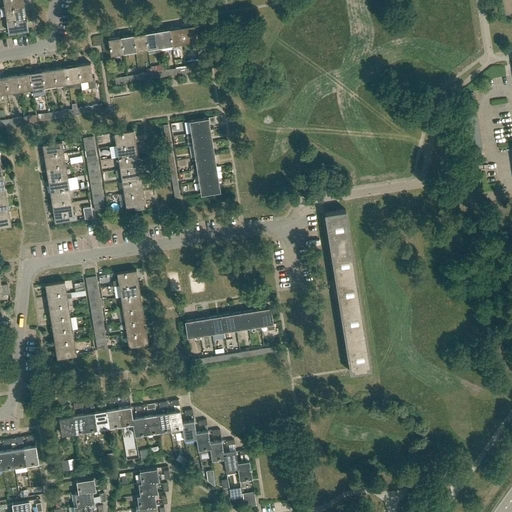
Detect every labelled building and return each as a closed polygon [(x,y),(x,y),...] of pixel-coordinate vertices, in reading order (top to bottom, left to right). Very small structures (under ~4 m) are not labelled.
[(7,19),(26,16),(24,4),(5,7),(7,19)] [(26,16),(7,19),(9,32),(28,29),(26,16)] [(181,26),(183,42),(196,40),(194,24),(181,26)] [(171,44),(183,42),(181,26),(169,28),(171,44)] [(159,46),(160,46),(171,44),(169,28),(157,30),(159,46)] [(160,50),(160,46),(159,46),(157,30),(145,32),(147,48),(154,47),(155,51),(160,50)] [(135,50),(147,48),(145,32),(133,34),(135,50)] [(123,52),(135,50),(133,34),(121,36),(123,52)] [(111,54),(123,52),(121,36),(108,38),(111,54)] [(78,64),(80,80),(87,79),(89,88),(96,86),(95,77),(93,77),(90,62),(78,64)] [(68,82),(80,80),(78,64),(66,66),(68,82)] [(68,82),(66,66),(54,68),(56,84),(63,83),(63,87),(68,86),(68,82)] [(44,86),(56,84),(54,68),(41,70),(44,86)] [(32,88),(44,86),(41,70),(29,72),(32,88)] [(20,90),(32,88),(29,72),(17,74),(20,90)] [(20,90),(17,74),(5,76),(8,92),(14,90),(16,98),(21,97),(20,90)] [(84,106),(85,113),(98,111),(97,104),(84,106)] [(191,133),(210,129),(208,117),(189,120),(191,133)] [(116,145),(136,142),(134,129),(114,132),(116,145)] [(193,145),(212,142),(210,129),(191,133),(193,145)] [(45,156),(64,153),(62,141),(43,144),(45,156)] [(118,157),(138,154),(136,142),(116,145),(118,157)] [(193,145),(195,157),(214,154),(212,142),(193,145)] [(47,168),(66,165),(64,153),(45,156),(47,168)] [(120,169),(139,166),(138,154),(118,157),(120,169)] [(192,170),(197,169),(216,166),(214,154),(195,157),(196,164),(191,165),(192,170)] [(49,180),(68,177),(66,165),(47,168),(49,180)] [(122,181),(141,178),(139,166),(120,169),(122,181)] [(197,169),(199,181),(218,178),(216,166),(197,169)] [(51,192),(70,189),(68,177),(49,180),(51,192)] [(124,193),(143,190),(141,178),(122,181),(124,193)] [(218,178),(199,181),(201,193),(220,190),(218,178)] [(53,204),(72,201),(70,189),(51,192),(53,204)] [(143,190),(124,193),(125,200),(120,201),(121,206),(126,205),(145,202),(143,190)] [(0,212),(9,211),(7,199),(0,200),(0,212)] [(72,201),(53,204),(55,217),(56,222),(77,219),(76,213),(74,214),(72,201)] [(91,206),(83,207),(85,218),(86,218),(92,217),(93,217),(91,206)] [(329,245),(351,241),(345,209),(324,213),(329,245)] [(9,211),(0,212),(0,225),(11,224),(9,211)] [(335,276),(356,273),(351,241),(329,245),(335,276)] [(113,280),(113,286),(119,285),(138,282),(136,269),(117,272),(118,280),(113,280)] [(340,308),(361,304),(356,273),(335,276),(340,308)] [(1,285),(0,278),(0,290),(2,290),(3,294),(9,293),(7,284),(1,285)] [(47,296),(67,293),(66,293),(65,280),(45,284),(47,296)] [(121,297),(140,294),(138,282),(119,285),(121,297)] [(67,293),(47,296),(49,308),(68,305),(67,298),(71,297),(70,292),(66,293),(67,293)] [(123,309),(142,306),(140,294),(121,297),(123,309)] [(345,339),(366,336),(361,304),(340,308),(345,339)] [(51,320),(70,317),(68,305),(49,308),(51,320)] [(125,321),(144,318),(142,306),(123,309),(125,321)] [(270,306),(258,308),(260,324),(267,323),(268,329),(274,329),(273,324),(273,322),(270,306)] [(261,329),(260,324),(258,308),(246,310),(248,326),(255,325),(256,330),(261,329)] [(236,328),(248,326),(246,310),(234,312),(236,328)] [(224,330),(236,328),(234,312),(221,314),(224,330)] [(209,316),(212,332),(224,330),(221,314),(209,316)] [(200,334),(211,332),(212,332),(209,316),(197,318),(200,334)] [(53,332),(72,329),(70,317),(51,320),(53,332)] [(127,333),(146,330),(144,318),(125,321),(127,333)] [(200,334),(197,318),(185,320),(187,336),(188,336),(195,335),(195,339),(200,338),(200,334)] [(55,344),(74,341),(72,329),(53,332),(55,344)] [(146,330),(127,333),(129,345),(148,342),(146,330)] [(366,336),(345,339),(350,371),(371,368),(366,336)] [(74,341),(55,344),(57,357),(76,354),(76,353),(74,341)] [(132,418),(130,406),(118,408),(121,425),(133,423),(132,418)] [(109,427),(121,425),(118,408),(106,409),(109,427)] [(97,429),(109,427),(106,409),(94,411),(97,429)] [(180,410),(168,412),(170,429),(171,433),(183,431),(182,427),(182,422),(180,411),(180,410)] [(85,431),(97,429),(94,411),(83,413),(85,431)] [(159,431),(170,429),(168,412),(156,414),(159,431)] [(74,432),(85,431),(83,413),(71,415),(74,432)] [(147,433),(159,431),(156,414),(144,416),(147,433)] [(61,434),(74,432),(71,415),(59,417),(61,434)] [(134,435),(147,433),(144,416),(132,418),(133,423),(134,435)] [(195,432),(196,432),(194,420),(182,422),(182,427),(183,431),(184,439),(196,437),(195,432)] [(209,442),(210,442),(208,430),(196,432),(195,432),(196,437),(198,453),(210,451),(210,447),(209,442)] [(223,452),(221,440),(210,442),(209,442),(210,447),(210,451),(212,459),(223,457),(224,457),(223,452)] [(23,447),(26,464),(38,462),(36,445),(23,447)] [(14,466),(26,464),(23,447),(11,449),(14,466)] [(150,448),(140,450),(141,457),(151,455),(150,448)] [(0,453),(2,468),(14,466),(11,449),(0,450),(0,453)] [(235,450),(223,452),(224,457),(223,457),(226,474),(238,472),(237,467),(238,467),(237,462),(235,450)] [(76,468),(75,458),(62,460),(64,470),(76,468)] [(238,467),(237,467),(238,472),(239,479),(252,477),(249,460),(237,462),(238,467)] [(155,480),(159,479),(157,467),(139,470),(141,482),(155,480)] [(214,485),(213,469),(206,470),(207,479),(214,485)] [(92,490),(96,490),(94,477),(76,480),(78,492),(92,490)] [(157,492),(155,480),(141,482),(138,482),(140,494),(154,492),(157,492)] [(94,502),(92,490),(78,492),(75,493),(77,504),(77,505),(91,502),(94,502)] [(156,504),(154,492),(140,494),(137,495),(139,507),(153,505),(156,504)] [(31,511),(29,500),(12,502),(13,511),(31,511)] [(92,511),(91,502),(77,505),(77,504),(74,505),(74,511),(92,511)]
